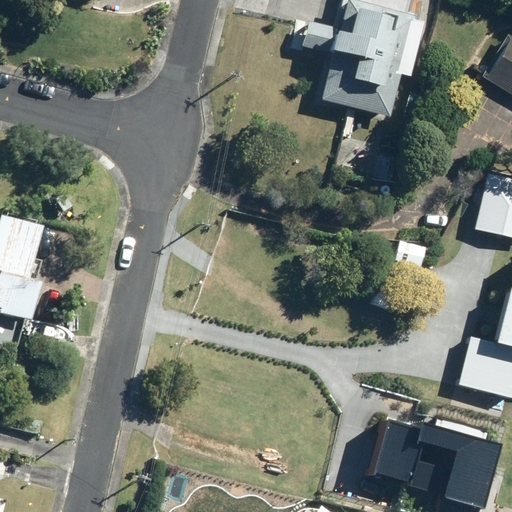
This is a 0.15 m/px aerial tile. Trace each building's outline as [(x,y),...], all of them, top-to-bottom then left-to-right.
[(328,55),(316,103),(387,120),(411,19),(407,18),(410,6),(385,0),(338,0),(330,35),(328,35),(323,54),(328,55)] [(511,41),(504,36),(479,79),(511,98),(511,41)] [(511,181),(484,175),(470,232),(511,242),(511,181)] [(0,316),(25,322),(35,285),(22,283),(35,229),(0,220),(0,316)] [(466,338),(454,387),(507,400),(510,387),(511,387),(511,280),(509,292),(502,290),(489,344),(466,338)] [(381,417),(365,468),(435,490),(428,511),(476,511),(499,441),(415,415),(411,426),(381,417)] [(340,511),(317,494),(303,511),(340,511)]
